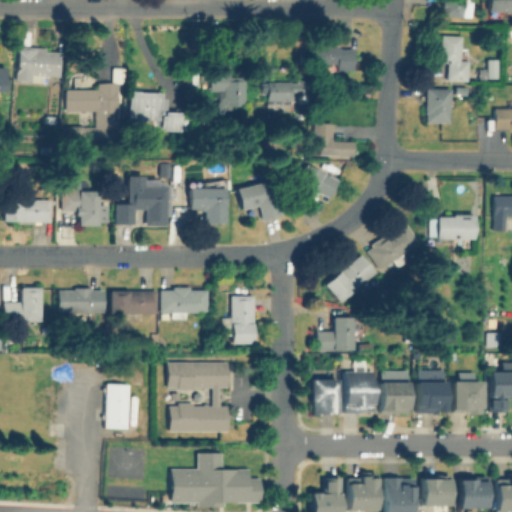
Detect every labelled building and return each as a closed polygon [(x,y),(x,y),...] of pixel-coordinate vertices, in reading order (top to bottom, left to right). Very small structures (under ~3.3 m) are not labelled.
[(461,0),(461,14),(441,14),(441,0),(461,0)] [(511,0),(511,12),(486,12),(486,0),(511,0)] [(446,77),(447,60),(437,59),(440,32),(460,34),(458,58),(466,59),(464,78),(446,77)] [(61,51),(59,76),(38,74),(38,80),(18,79),(18,72),(16,72),(18,44),(45,46),(45,49),(61,51)] [(352,48),(352,70),(335,69),(335,62),(313,61),(313,45),(338,46),(338,48),(352,48)] [(476,76),(477,67),(485,67),(485,57),(495,57),(495,76),(476,76)] [(245,76),(245,104),(233,104),(232,108),(226,108),(222,112),(215,105),(220,99),(220,89),(211,89),(211,72),(230,71),(230,76),(245,76)] [(309,80),(308,102),(290,102),(290,112),(265,112),(265,102),(259,101),(259,80),(309,80)] [(116,82),(115,138),(103,138),(103,145),(70,144),(70,123),(94,124),(94,110),(64,110),(64,87),(81,87),(81,82),(87,81),(87,88),(96,88),(95,82),(116,82)] [(449,87),(449,120),(425,120),(426,87),(449,87)] [(466,87),(465,95),(452,94),(453,87),(466,87)] [(179,110),(176,130),(154,129),(150,118),(143,117),(143,122),(134,122),(134,118),(126,117),(128,89),(160,90),(159,97),(166,98),(165,109),(179,110)] [(511,106),(511,130),(508,130),(508,126),(494,127),(493,107),(511,106)] [(352,139),(351,155),(317,153),(318,139),(311,138),(312,121),(332,122),(331,138),(352,139)] [(337,179),(326,201),(324,200),(326,196),(312,189),(307,199),(290,191),(305,163),(337,179)] [(143,176),(143,185),(164,185),(163,223),(144,223),(144,208),(132,207),(132,226),(112,226),(112,205),(126,205),(126,176),(143,176)] [(269,178),(278,213),(252,220),(250,216),(258,214),(255,204),(240,208),(235,188),(269,178)] [(81,180),(81,189),(96,189),(96,223),(77,223),(77,209),(58,209),(59,189),(65,189),(65,180),(81,180)] [(224,186),(224,222),(203,222),(203,209),(199,209),(198,207),(187,207),(187,186),(224,186)] [(511,194),(511,229),(490,229),(491,190),(499,190),(499,194),(511,194)] [(48,198),(48,220),(2,219),(2,197),(48,198)] [(472,212),(472,237),(435,237),(435,215),(450,215),(451,212),(472,212)] [(403,222),(416,241),(401,251),(406,258),(395,266),(390,258),(386,261),(390,268),(385,272),(380,266),(378,268),(365,250),(371,246),(369,242),(387,230),(389,232),(403,222)] [(360,253),(374,270),(338,300),(324,282),(338,271),(337,269),(346,261),(348,263),(360,253)] [(188,285),(188,289),(206,289),(206,311),(185,311),(185,317),(170,317),(170,311),(164,311),(164,317),(158,317),(158,288),(171,288),(171,285),(188,285)] [(38,286),(38,320),(2,320),(1,301),(19,301),(19,286),(38,286)] [(88,286),(88,289),(101,289),(101,311),(56,311),(56,289),(73,289),(73,286),(88,286)] [(154,289),(154,311),(108,312),(107,289),(154,289)] [(253,296),(252,343),(229,342),(229,295),(253,296)] [(351,348),(314,349),(314,330),(331,329),(331,310),(350,310),(351,348)] [(369,351),(356,352),(356,343),(369,343),(369,351)] [(225,360),(225,385),(217,385),(218,403),(225,403),(225,429),(167,430),(167,404),(175,404),(175,401),(191,401),(191,404),(210,404),(210,385),(191,385),(191,388),(176,388),(176,385),(165,385),(165,360),(225,360)] [(402,369),(375,369),(375,380),(402,379),(402,369)] [(441,369),(442,383),(443,383),(442,415),(427,416),(427,414),(413,414),(411,399),(412,383),(422,382),(422,370),(441,369)] [(370,414),(340,414),(339,395),(340,372),(369,372),(367,393),(370,414)] [(502,413),(492,415),(484,413),(485,373),(511,372),(511,400),(503,401),(502,413)] [(332,382),(332,416),(309,416),(309,405),(305,404),(305,381),(332,382)] [(477,381),(478,416),(465,416),(465,413),(448,414),(448,383),(477,381)] [(102,384),(114,385),(125,385),(123,430),(110,431),(100,429),(102,384)] [(404,384),(405,414),(374,415),(375,384),(404,384)] [(0,470),(11,468),(7,447),(0,448),(0,470)] [(192,505),(192,500),(165,500),(165,467),(191,467),(191,450),(217,450),(217,467),(244,467),(244,476),(257,476),(257,501),(218,501),(218,505),(192,505)] [(372,511),(342,511),(342,479),(356,478),(356,473),(372,474),(372,511)] [(511,475),(511,511),(491,511),(491,503),(491,487),(492,487),(492,480),(507,480),(507,475),(511,475)] [(445,477),(446,508),(417,508),(416,481),(418,480),(435,481),(436,478),(445,477)] [(410,511),(380,511),(380,507),(381,482),(382,478),(410,479),(410,511)] [(483,478),(484,511),(454,511),(454,483),(470,482),(470,478),(483,478)] [(336,479),(336,511),(305,511),(305,495),(319,495),(318,479),(336,479)]
